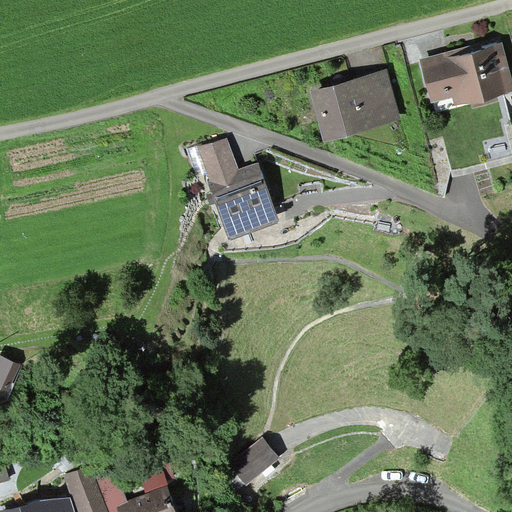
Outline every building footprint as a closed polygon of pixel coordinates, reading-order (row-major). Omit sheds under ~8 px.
[(498,37),(415,56),(428,114),(511,96),(498,37)] [(383,70),(312,85),(324,137),(394,121),(383,70)] [(193,146),(222,240),(274,222),(254,158),(234,164),(226,135),(193,146)] [(0,387),(8,391),(20,363),(0,354),(0,387)] [(261,437),(233,462),(248,478),(275,453),(261,437)] [(138,469),(146,486),(168,478),(160,460),(138,469)] [(0,465),(0,482),(10,479),(5,463),(0,465)] [(89,464),(67,473),(82,511),(105,511),(128,503),(114,467),(93,475),(89,464)] [(70,511),(64,492),(0,511),(70,511)] [(123,511),(122,511),(178,511),(172,494),(123,511)]
